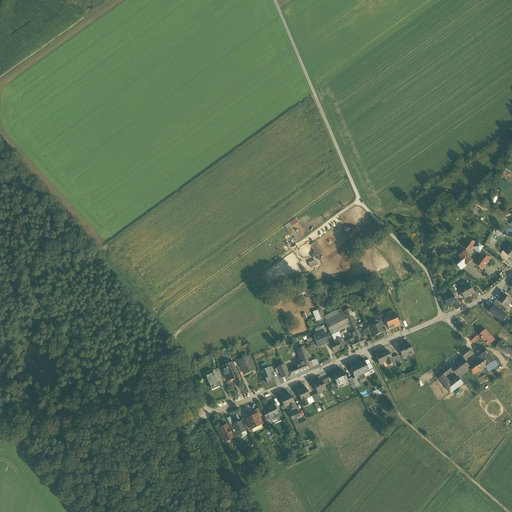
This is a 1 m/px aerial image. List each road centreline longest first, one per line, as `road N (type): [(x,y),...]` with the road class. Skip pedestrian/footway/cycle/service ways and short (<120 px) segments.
road 1 (track): [(273,0),(359,201),(427,270),(445,318)]
road 2 (residential): [(205,413),(445,318),(511,274)]
road 3 (track): [(173,336),(0,144)]
road 4 (track): [(173,336),(359,201)]
road 5 (track): [(365,349),(402,418),(507,511)]
road 6 (track): [(205,413),(0,436)]
road 7 (track): [(318,511),(402,418)]
